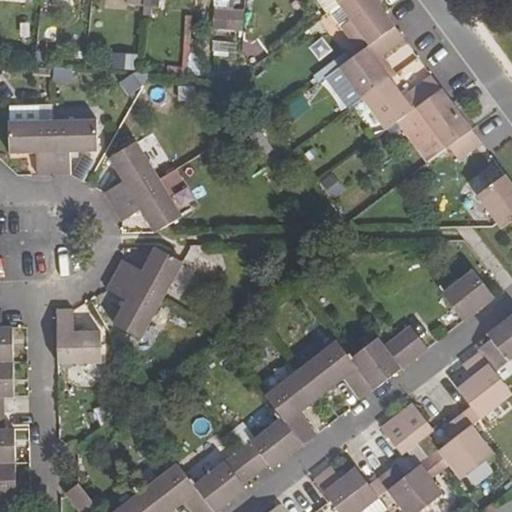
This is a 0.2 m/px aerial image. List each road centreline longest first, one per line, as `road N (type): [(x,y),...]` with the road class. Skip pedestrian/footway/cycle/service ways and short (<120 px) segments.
road 1 (residential): [(41,511),(40,302),(77,292),(95,277),(106,253),(104,225),(90,205),(66,193),(0,195)]
road 2 (residential): [(234,511),(511,301)]
road 3 (residential): [(511,101),(437,0)]
